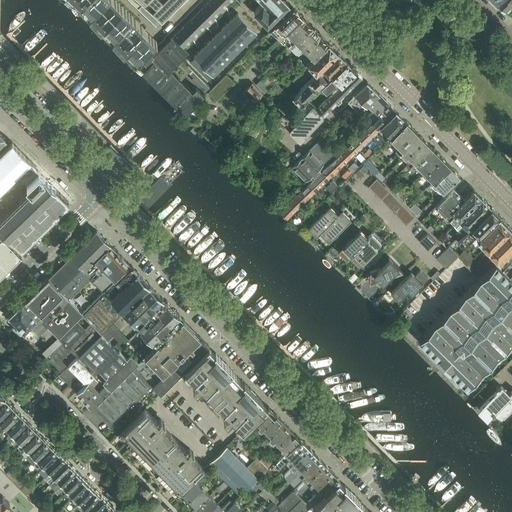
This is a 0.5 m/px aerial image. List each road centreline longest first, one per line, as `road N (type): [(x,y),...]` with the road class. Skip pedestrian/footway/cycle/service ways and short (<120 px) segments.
road 1 (unclassified): [(402,511),(92,202)]
road 2 (residential): [(471,163),(309,0)]
road 3 (residential): [(156,505),(0,345)]
road 4 (residential): [(0,378),(131,511)]
road 5 (tertiary): [(0,295),(92,202)]
